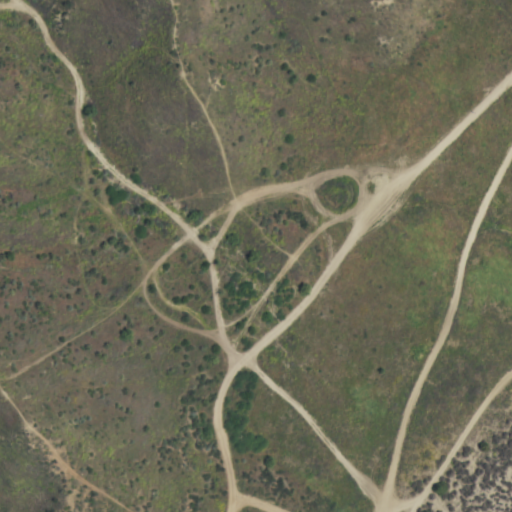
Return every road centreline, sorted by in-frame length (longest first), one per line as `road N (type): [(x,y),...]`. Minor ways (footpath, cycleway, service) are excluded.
road 1 (track): [(231,505),(235,480),(224,420),(235,363),(221,335),(208,261),(84,143),(76,92),(17,0)]
road 2 (track): [(226,511),(242,500),(273,511),(381,502),(457,259),(511,147)]
road 3 (track): [(235,363),(287,325),(422,163),(511,76)]
road 4 (track): [(511,369),(420,497),(392,511)]
